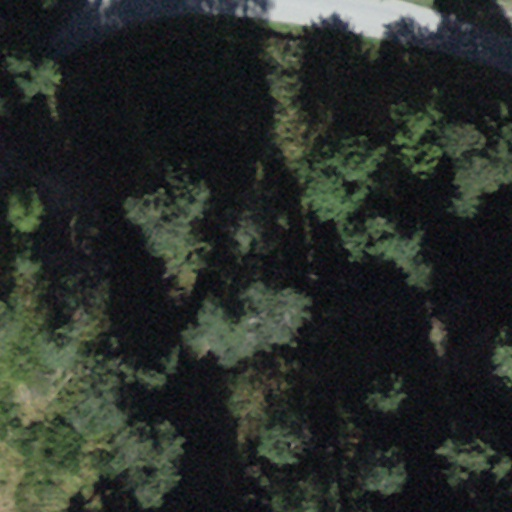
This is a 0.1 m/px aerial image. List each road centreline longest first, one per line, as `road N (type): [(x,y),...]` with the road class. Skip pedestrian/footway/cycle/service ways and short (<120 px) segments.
road 1 (track): [(255,0),(353,13),(511,68)]
road 2 (track): [(0,106),(54,49),(123,8),(212,0)]
